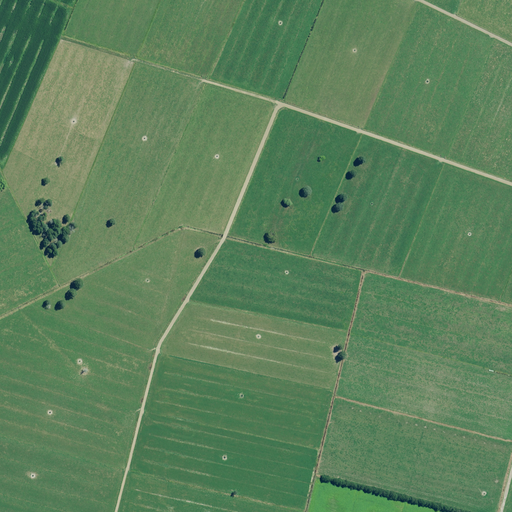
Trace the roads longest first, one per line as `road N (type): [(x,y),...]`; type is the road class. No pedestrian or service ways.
road 1 (track): [(114,511),(156,336),(215,244),(269,103)]
road 2 (track): [(196,78),(511,186)]
